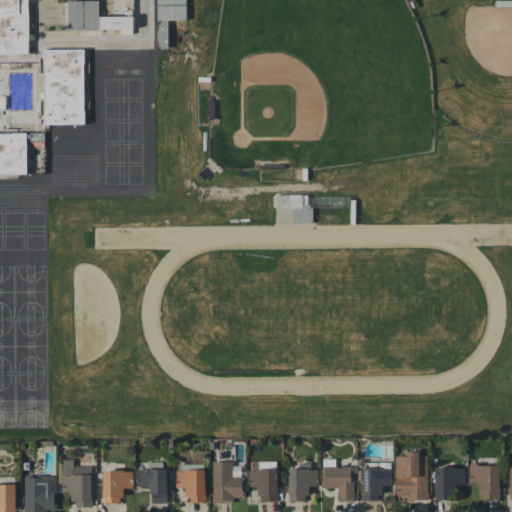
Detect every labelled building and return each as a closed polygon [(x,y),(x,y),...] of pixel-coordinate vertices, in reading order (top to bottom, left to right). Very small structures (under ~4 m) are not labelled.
[(28,0),(28,53),(0,53),(0,0),(28,0)] [(67,0),(98,0),(99,29),(68,30),(67,0)] [(186,5),(157,5),(157,20),(186,20),(186,5)] [(132,16),(132,33),(120,33),(120,29),(99,28),(99,15),(132,16)] [(83,48),(84,123),(44,124),(43,49),(83,48)] [(0,132),(41,132),(42,140),(26,140),(27,173),(0,173),(0,132)] [(307,195),(276,195),(276,206),(307,206),(307,195)] [(40,401),(24,401),(24,404),(16,404),(15,427),(39,427),(40,401)] [(428,500),(427,453),(395,454),(396,496),(406,495),(406,500),(428,500)] [(91,465),(74,466),(73,459),(62,460),(62,492),(73,492),(73,507),(91,506),(91,465)] [(212,502),(234,503),(234,497),(243,497),(243,477),(232,477),(232,461),(213,461),(212,502)] [(136,486),(151,486),(151,503),(165,503),(166,462),(149,462),(149,468),(137,468),(136,486)] [(381,500),(380,486),(392,486),(391,462),(361,463),(363,501),(381,500)] [(310,463),(298,463),(298,469),(289,468),(288,501),(307,501),(308,486),(318,486),(318,469),(310,469),(310,463)] [(500,465),(469,464),(469,482),(479,482),(479,499),(499,500),(500,465)] [(353,466),(322,467),(323,488),(337,487),(338,502),(354,501),(353,466)] [(455,500),(455,485),(465,485),(465,468),(436,467),(436,499),(455,500)] [(206,502),(205,469),(175,470),(176,488),(187,487),(187,502),(206,502)] [(249,487),(258,487),(258,501),(278,501),(277,469),(249,469),(249,487)] [(104,503),(122,502),(122,488),(133,488),(132,470),(103,470),(104,503)] [(23,511),(45,511),(46,510),(56,510),(57,475),(24,475),(23,511)] [(0,511),(15,511),(15,483),(0,483),(0,511)]
